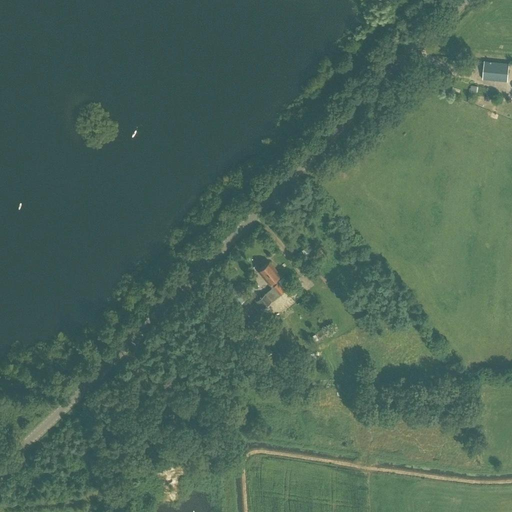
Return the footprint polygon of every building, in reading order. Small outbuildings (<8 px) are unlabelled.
[(507,81),(509,63),(485,61),(483,78),(507,81)] [(302,255),(312,248),(309,244),(300,251),(302,255)] [(285,290),(276,279),(281,275),(269,261),(257,271),(269,285),(269,284),(272,287),(255,302),(262,309),(285,290)] [(292,337),(280,315),(266,322),(292,374),(296,373),(300,382),(307,378),(306,377),(311,374),(307,367),(304,368),(301,359),(302,359),(297,347),(302,344),(299,340),(305,337),(302,331),(292,337)] [(267,355),(248,323),(241,327),(260,359),(259,360),(277,388),(286,382),(269,354),(267,355)]
